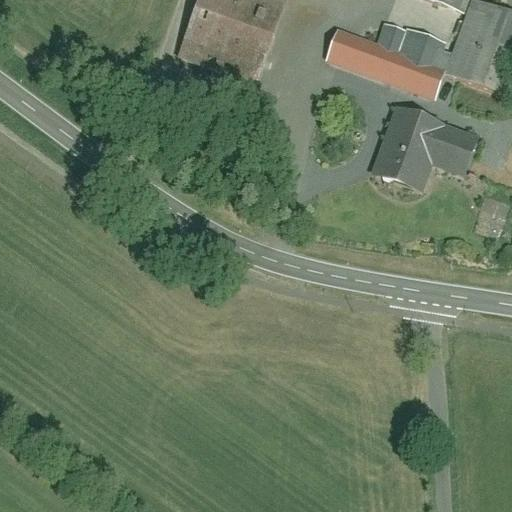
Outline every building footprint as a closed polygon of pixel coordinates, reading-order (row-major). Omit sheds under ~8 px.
[(200,0),(180,55),(258,84),(289,0),(200,0)] [(469,0),(420,0),(463,16),(469,0)] [(449,78),(511,100),(511,17),(476,5),(449,78)] [(408,36),(387,28),(379,50),(400,58),(408,36)] [(379,50),(338,35),(326,66),(433,105),(445,74),(400,58),(379,50)] [(477,143),(398,114),(374,178),(420,195),(429,172),(462,184),(477,143)]
